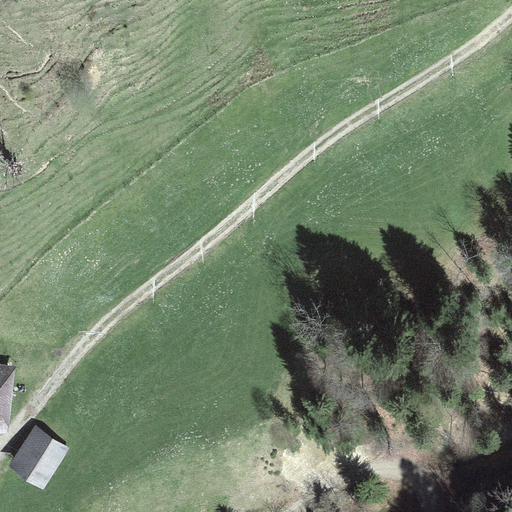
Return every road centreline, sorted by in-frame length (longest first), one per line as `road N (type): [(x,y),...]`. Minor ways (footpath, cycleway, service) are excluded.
road 1 (track): [(511,20),(317,148),(111,320),(0,448)]
road 2 (track): [(298,511),(376,472),(427,485),(435,511)]
